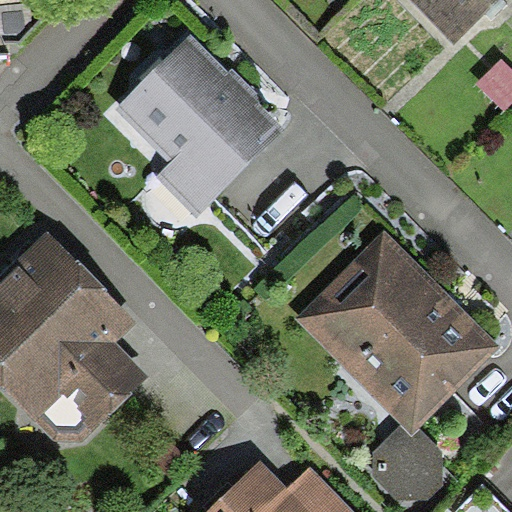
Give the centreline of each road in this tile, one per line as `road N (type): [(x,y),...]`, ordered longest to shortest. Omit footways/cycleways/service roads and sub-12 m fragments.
road 1 (residential): [(511,276),(235,0)]
road 2 (residential): [(97,0),(0,101)]
